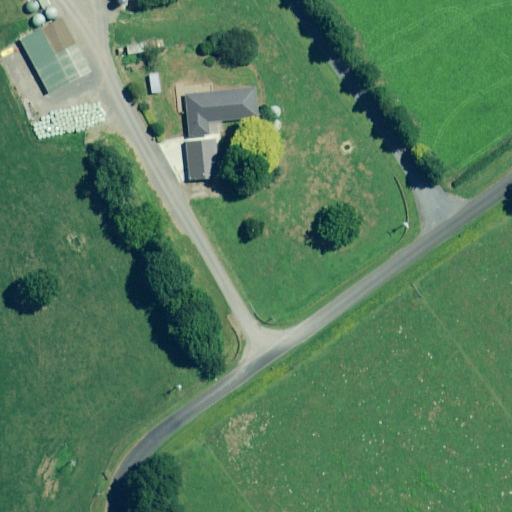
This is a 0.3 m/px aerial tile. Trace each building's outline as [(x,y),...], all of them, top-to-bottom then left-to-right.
[(50,5),(47,0),(38,0),(42,9),(50,5)] [(89,72),(61,19),(20,40),(48,93),(89,72)] [(147,53),(146,43),(117,46),(119,56),(147,53)] [(160,93),(159,74),(150,75),(151,93),(160,93)] [(259,117),(256,88),(185,95),(189,136),(222,133),(221,121),(259,117)] [(217,174),(211,165),(188,179),(194,188),(217,174)] [(226,194),(221,186),(199,200),(204,208),(216,200),(220,205),(224,202),(221,197),(226,194)]
